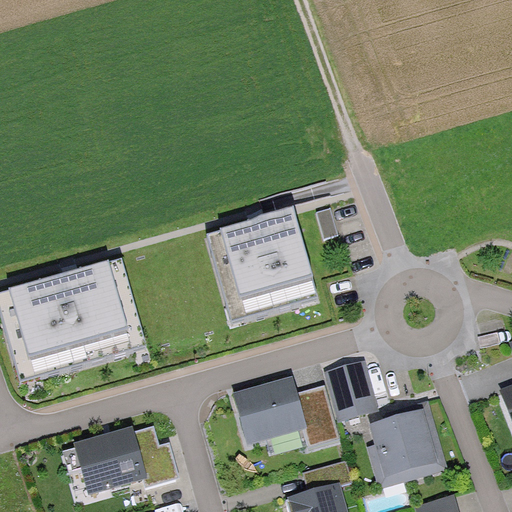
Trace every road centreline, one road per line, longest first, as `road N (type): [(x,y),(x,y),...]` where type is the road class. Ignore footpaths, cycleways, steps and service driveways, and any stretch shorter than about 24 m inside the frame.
road 1 (residential): [(173,393),(377,335),(419,315)]
road 2 (residential): [(494,511),(419,315)]
road 3 (residential): [(419,315),(348,153)]
road 4 (residential): [(6,442),(173,393)]
road 5 (track): [(348,153),(294,0)]
road 6 (residential): [(173,393),(207,511)]
